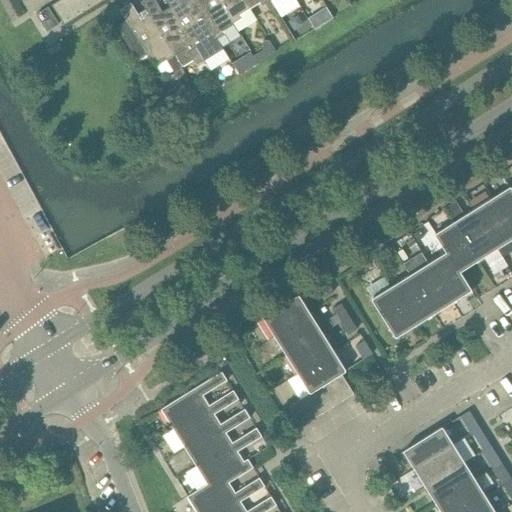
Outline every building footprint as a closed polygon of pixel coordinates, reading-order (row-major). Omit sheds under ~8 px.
[(64,25),(75,18),(63,0),(59,0),(52,5),(64,25)] [(77,0),(63,0),(75,18),(85,12),(77,0)] [(77,0),(85,12),(95,6),(91,0),(77,0)] [(155,0),(142,0),(141,1),(146,10),(149,15),(181,65),(191,59),(194,64),(198,65),(204,61),(170,7),(162,12),(155,0)] [(165,0),(170,7),(204,61),(223,48),(217,38),(193,0),(165,0)] [(193,0),(217,38),(225,33),(223,30),(234,23),(219,0),(193,0)] [(239,15),(248,9),(242,0),(219,0),(234,23),(241,18),(239,15)] [(262,5),(269,1),(268,0),(242,0),(248,9),(260,2),(262,5)] [(182,67),(181,65),(149,15),(142,20),(131,3),(120,10),(126,20),(116,26),(137,60),(147,54),(154,64),(165,57),(174,72),(182,67)] [(48,7),(36,15),(46,32),(59,24),(48,7)] [(326,7),(308,18),(315,30),(333,18),(326,7)] [(262,51),(253,56),(257,64),(276,52),(270,41),(264,40),(262,51)] [(250,52),(233,63),(240,75),(257,64),(253,56),(250,52)] [(179,99),(169,105),(175,114),(201,98),(194,87),(178,97),(179,99)] [(511,188),(510,185),(491,197),(511,231),(511,188)] [(511,240),(511,231),(491,197),(472,209),(497,250),(511,240)] [(455,201),(445,207),(451,217),(461,211),(455,201)] [(472,209),(453,221),(479,261),(497,250),(472,209)] [(479,261),(453,221),(434,233),(445,251),(446,251),(460,273),(461,272),(479,261)] [(417,241),(424,237),(420,230),(413,234),(417,241)] [(446,251),(445,251),(426,263),(452,304),(472,291),(461,272),(460,273),(446,251)] [(373,257),(378,265),(385,261),(380,253),(373,257)] [(426,263),(408,275),(433,315),(452,304),(426,263)] [(433,315),(408,275),(389,287),(414,327),(433,315)] [(325,297),(333,291),(325,279),(317,284),(325,297)] [(389,287),(370,298),(396,339),(414,327),(389,287)] [(262,317),(274,337),(312,314),(300,294),(262,317)] [(332,309),(340,322),(349,317),(341,303),(332,309)] [(274,337),(286,356),(324,333),(312,314),(274,337)] [(348,334),(357,329),(349,317),(340,322),(348,334)] [(286,356),(297,374),(335,351),(324,333),(286,356)] [(363,359),(372,354),(364,341),(355,346),(363,359)] [(330,381),(341,374),(347,370),(335,351),(297,374),(309,394),(320,387),(330,381)] [(160,409),(172,429),(209,406),(203,396),(227,381),(221,371),(160,409)] [(341,374),(330,381),(343,401),(354,394),(341,374)] [(333,408),(343,401),(330,381),(320,387),(333,408)] [(323,414),(333,408),(320,387),(309,394),(323,414)] [(233,391),(209,406),(172,429),(183,446),(220,424),(214,414),(238,399),(233,391)] [(309,394),(300,400),(312,420),(323,414),(309,394)] [(302,427),(312,420),(300,400),(289,406),(302,427)] [(183,446),(195,465),(232,442),(226,432),(250,417),(244,409),(220,424),(183,446)] [(468,429),(477,424),(469,411),(460,416),(468,429)] [(402,451),(413,469),(454,444),(443,426),(402,451)] [(197,468),(187,474),(197,490),(243,461),(237,451),(261,436),(256,427),(232,442),(195,465),(197,468)] [(473,438),(481,451),(490,445),(482,433),(473,438)] [(413,469),(424,487),(465,461),(454,444),(413,469)] [(490,464),(498,458),(490,445),(481,451),(490,464)] [(247,459),(243,461),(197,490),(187,497),(196,511),(203,511),(235,492),(229,482),(253,467),(247,459)] [(424,487),(435,504),(476,479),(465,461),(424,487)] [(495,473),(503,486),(511,480),(504,467),(495,473)] [(203,511),(245,511),(246,511),(240,501),(264,486),(259,477),(235,492),(203,511)] [(435,504),(440,511),(460,511),(486,496),(476,479),(435,504)] [(511,499),(511,498),(511,480),(503,486),(511,499)] [(245,511),(264,511),(276,505),(271,496),(246,511),(245,511)] [(460,511),(496,511),(486,496),(460,511)]
